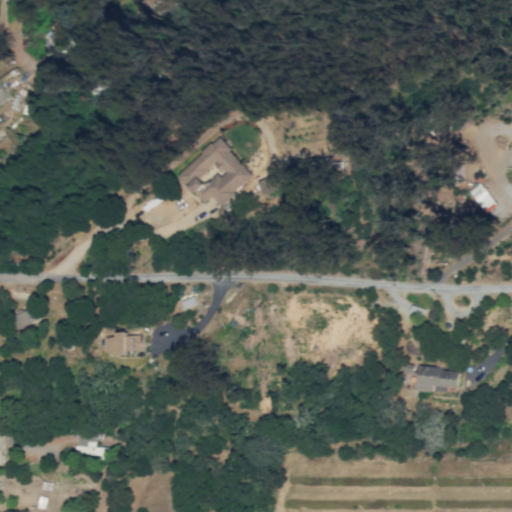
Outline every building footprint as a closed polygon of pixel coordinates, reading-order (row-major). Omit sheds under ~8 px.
[(148,0),(159,15),(181,0),(148,0)] [(52,27),(59,35),(73,22),(66,14),(52,27)] [(0,103),(9,97),(0,83),(0,103)] [(221,205),(254,175),(219,137),(179,174),(205,203),(212,196),(221,205)] [(265,195),(292,182),(286,169),(259,182),(265,195)] [(484,210),(495,204),(483,183),(472,189),(484,210)] [(37,320),(30,307),(15,315),(21,328),(37,320)] [(139,331),(113,333),(113,336),(104,337),(105,354),(140,352),(139,331)] [(459,369),(419,367),(418,390),(434,391),(434,385),(458,386),(459,369)] [(75,454),(94,454),(94,459),(111,460),(111,447),(94,447),(94,435),(75,434),(75,454)]
